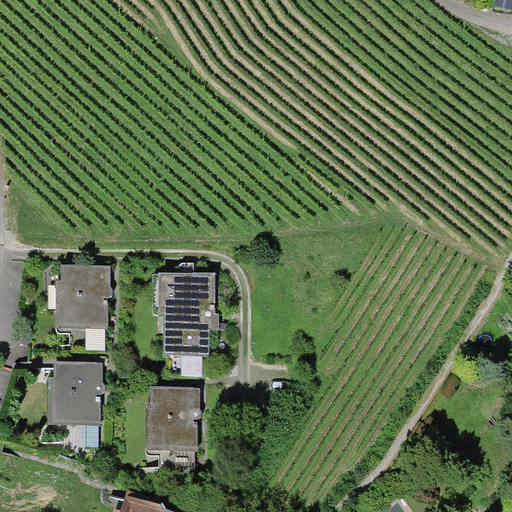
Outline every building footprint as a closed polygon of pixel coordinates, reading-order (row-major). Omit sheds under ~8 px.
[(511,0),(498,0),(496,10),(511,13),(511,0)] [(111,332),(110,266),(50,267),(51,334),(67,334),(67,353),(98,353),(98,332),(111,332)] [(214,273),(160,275),(162,347),(176,347),(177,365),(206,364),(206,347),(217,347),(214,273)] [(103,429),(102,364),(46,364),(47,430),(61,430),(61,450),(92,449),(92,429),(103,429)] [(201,457),(199,388),(143,389),(145,459),(156,459),(157,478),(188,477),(188,457),(201,457)] [(157,511),(143,507),(146,498),(126,490),(117,511),(157,511)]
